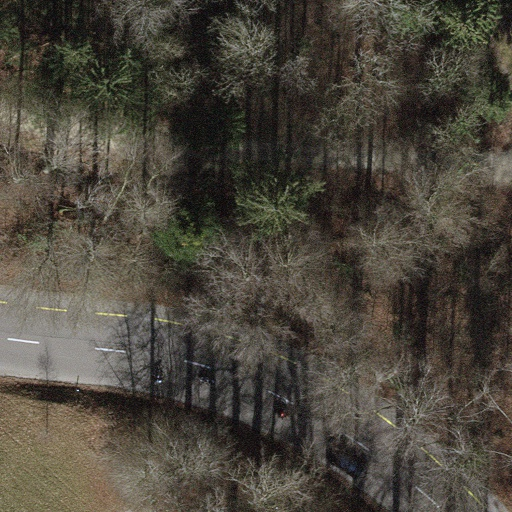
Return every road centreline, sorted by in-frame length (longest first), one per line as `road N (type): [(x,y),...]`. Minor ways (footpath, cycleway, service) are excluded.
road 1 (track): [(511,150),(286,150),(0,120)]
road 2 (tertiary): [(416,511),(279,400),(142,351),(0,339)]
